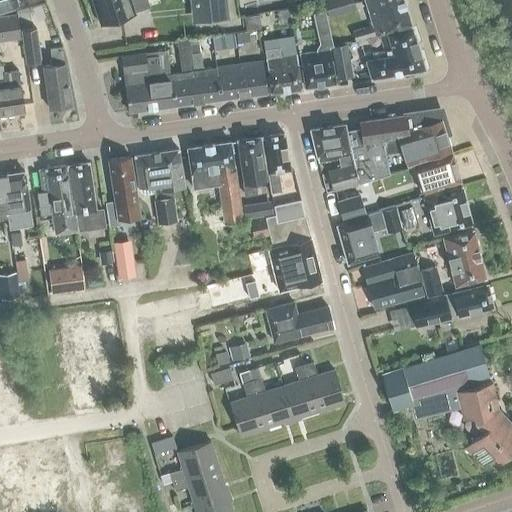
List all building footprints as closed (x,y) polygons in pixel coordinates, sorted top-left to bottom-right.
[(0,0),(0,9),(17,4),(15,0),(0,0)] [(91,0),(100,25),(134,14),(134,13),(148,8),(145,0),(91,0)] [(224,0),(193,0),(196,22),(226,19),(224,0)] [(322,0),(328,19),(356,10),(352,0),(322,0)] [(352,32),(355,40),(410,24),(402,0),(364,0),(372,26),(352,32)] [(0,16),(0,42),(20,40),(16,15),(0,16)] [(255,16),(246,17),(248,30),(256,29),(255,16)] [(324,51),(299,54),(304,88),(334,83),(329,49),(332,48),(332,47),(333,47),(327,21),(317,24),(324,51)] [(365,61),(371,78),(424,69),(411,27),(386,33),(391,50),(385,51),(387,57),(365,61)] [(41,63),(36,29),(20,31),(25,65),(41,63)] [(250,41),(248,31),(236,33),(238,43),(250,41)] [(224,35),(212,37),(214,48),(225,47),(224,35)] [(180,73),(170,74),(174,106),(197,103),(188,39),(176,41),(180,73)] [(189,39),(188,39),(197,103),(220,100),(216,68),(202,70),(199,44),(189,45),(189,39)] [(351,77),(347,45),(332,48),(337,80),(351,77)] [(42,67),(48,109),(70,105),(65,64),(64,64),(62,47),(49,49),(51,66),(42,67)] [(157,52),(144,54),(151,109),(174,106),(170,74),(161,76),(157,52)] [(151,109),(144,54),(121,57),(125,89),(128,112),(151,109)] [(265,59),(270,93),(300,88),(295,55),(265,59)] [(261,62),(239,65),(243,96),(266,93),(263,70),(261,62)] [(239,65),(216,68),(220,100),(243,96),(239,65)] [(4,81),(0,80),(0,115),(23,112),(17,71),(3,73),(4,81)] [(360,130),(345,132),(350,153),(353,166),(358,184),(385,176),(389,175),(384,152),(401,148),(406,165),(427,158),(427,159),(450,151),(446,137),(445,135),(447,135),(445,119),(445,118),(445,117),(431,111),(427,111),(402,115),(359,123),(360,130)] [(343,125),(310,130),(317,162),(338,159),(340,168),(327,172),(333,191),(356,185),(357,184),(358,184),(353,166),(350,153),(345,132),(343,125)] [(271,193),(281,192),(278,172),(290,170),(283,134),(261,137),(268,174),(271,193)] [(266,181),(259,137),(236,141),(245,197),(257,195),(255,183),(266,181)] [(218,184),(224,224),(243,221),(235,176),(235,177),(229,142),(186,148),(192,188),(218,184)] [(154,200),(158,224),(175,221),(172,197),(171,197),(170,190),(184,188),(178,150),(133,156),(137,180),(138,180),(139,192),(144,196),(153,194),(154,200)] [(451,154),(429,161),(415,165),(423,193),(437,189),(437,190),(459,183),(451,154)] [(108,160),(113,194),(114,201),(104,203),(108,227),(118,225),(117,220),(139,217),(129,157),(108,160)] [(86,163),(66,166),(74,216),(76,231),(104,227),(101,210),(95,211),(88,163),(86,163)] [(74,216),(66,166),(45,169),(39,170),(42,195),(48,194),(54,234),(76,231),(74,216)] [(24,172),(1,175),(7,219),(7,216),(11,215),(10,210),(29,208),(24,172)] [(398,189),(417,186),(415,173),(395,176),(398,189)] [(365,215),(365,216),(394,207),(388,187),(359,196),(365,215)] [(471,225),(461,187),(423,198),(433,235),(471,225)] [(342,222),(365,215),(359,196),(336,203),(342,222)] [(269,236),(271,248),(310,238),(301,205),(300,200),(272,207),(274,215),(248,221),(252,240),(269,236)] [(242,205),(244,220),(272,215),(270,201),(242,205)] [(411,206),(399,210),(404,227),(416,224),(411,206)] [(393,208),(380,212),(386,233),(401,229),(395,208),(393,208)] [(336,226),(347,264),(377,256),(366,217),(336,226)] [(18,223),(9,225),(12,246),(21,245),(18,223)] [(485,279),(472,230),(442,238),(455,286),(485,279)] [(310,238),(271,248),(277,270),(315,260),(310,238)] [(111,250),(101,252),(103,264),(113,262),(111,250)] [(132,275),(129,254),(115,256),(118,278),(132,275)] [(412,254),(399,258),(362,268),(374,309),(423,295),(417,271),(412,254)] [(18,282),(28,281),(25,260),(15,262),(18,282)] [(315,260),(277,270),(282,291),(321,281),(315,260)] [(48,270),(51,292),(83,288),(80,266),(48,270)] [(437,291),(431,268),(419,271),(426,294),(437,291)] [(14,272),(0,274),(0,297),(0,299),(2,299),(18,297),(14,272)] [(247,291),(257,289),(255,281),(245,284),(247,291)] [(492,307),(486,285),(409,303),(415,326),(450,318),(449,317),(492,307)] [(257,289),(247,291),(249,299),(259,297),(257,289)] [(293,303),(265,310),(273,342),(332,328),(327,306),(296,314),(293,303)] [(70,373),(107,369),(101,312),(64,315),(70,373)] [(478,344),(381,374),(392,411),(412,405),(411,400),(488,376),(478,344)] [(235,361),(247,358),(244,346),(232,349),(235,361)] [(281,385),(292,420),(317,412),(302,364),(299,354),(290,357),(297,380),(281,385)] [(302,364),(317,412),(344,403),(333,369),(316,374),(311,361),(302,364)] [(256,367),(247,370),(250,380),(260,377),(256,367)] [(247,370),(238,372),(241,383),(250,380),(247,370)] [(252,385),(266,428),(292,420),(281,385),(264,390),(260,377),(250,380),(252,385)] [(228,402),(239,436),(266,428),(252,385),(250,380),(241,383),(246,396),(228,402)] [(488,460),(495,467),(511,449),(511,426),(497,411),(490,383),(457,391),(464,420),(474,418),(475,422),(483,431),(464,448),(482,467),(488,460)] [(172,437),(151,444),(152,447),(154,454),(175,447),(173,440),(172,437)] [(219,468),(211,441),(176,452),(181,469),(168,473),(171,483),(219,468)] [(77,511),(71,463),(0,472),(0,511),(77,511)] [(187,488),(192,505),(227,494),(219,468),(171,483),(174,492),(187,488)] [(194,511),(232,511),(227,494),(192,505),(194,511)]
